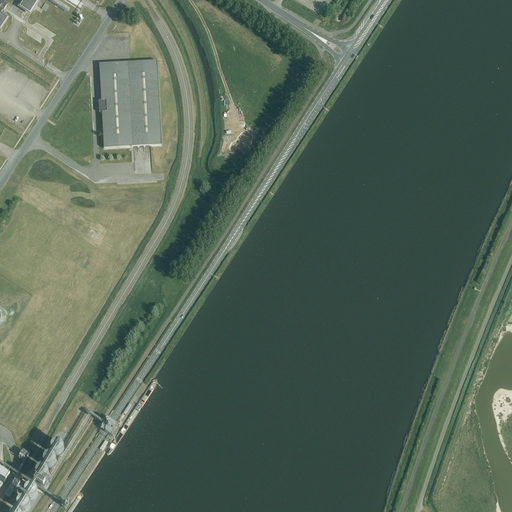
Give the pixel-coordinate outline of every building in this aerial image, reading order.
[(1,13),(3,10),(4,11),(8,4),(1,0),(0,0),(0,28),(0,29),(1,29),(1,28),(8,17),(1,13)] [(162,146),(157,62),(99,65),(101,101),(99,101),(99,113),(102,113),(104,149),(162,146)] [(47,86),(44,92),(49,95),(53,89),(47,86)] [(63,449),(63,448),(63,446),(62,444),(61,444),(60,443),(58,443),(56,443),(55,444),(54,445),(53,446),(53,448),(53,450),(54,451),(55,452),(56,452),(58,453),(59,453),(60,452),(61,452),(62,451),(63,450),(63,449)] [(56,460),(56,459),(56,458),(55,457),(55,456),(54,456),(53,455),(52,454),(51,454),(50,454),(49,455),(48,455),(47,456),(46,458),(46,459),(46,461),(47,462),(47,463),(48,463),(49,464),(51,464),(53,464),(54,463),(55,462),(55,461),(56,460)] [(49,473),(49,471),(49,470),(49,469),(48,468),(47,467),(46,466),(44,466),(43,466),(42,466),(40,467),(39,469),(39,471),(39,472),(39,473),(40,474),(40,475),(42,476),(44,476),(46,476),(47,475),(48,474),(49,473)] [(0,485),(9,473),(0,467),(0,485)] [(37,494),(37,493),(37,491),(37,490),(36,490),(35,489),(34,488),(33,488),(32,487),(30,488),(28,489),(28,490),(27,491),(27,493),(27,494),(28,496),(30,497),(31,497),(32,498),(33,498),(34,497),(35,496),(36,496),(37,494)] [(29,505),(29,504),(29,503),(28,502),(27,501),(27,500),(26,499),(25,499),(23,499),(22,500),(20,501),(19,502),(19,504),(19,506),(20,508),(21,508),(22,509),(24,509),(26,509),(27,508),(28,507),(28,506),(29,505)]
